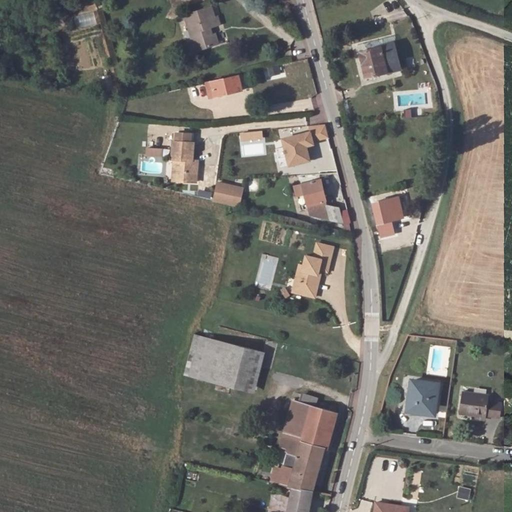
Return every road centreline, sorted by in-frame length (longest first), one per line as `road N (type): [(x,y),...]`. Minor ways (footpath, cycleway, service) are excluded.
road 1 (unclassified): [(368,380),(388,346),(451,139),(419,10)]
road 2 (tertiary): [(368,380),(368,295),(301,0)]
road 3 (tertiary): [(337,511),(368,380)]
